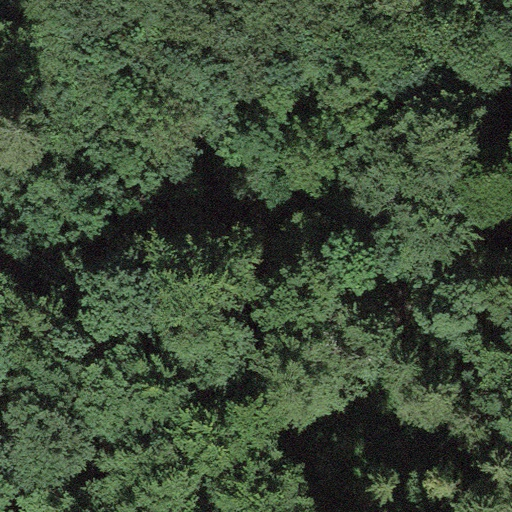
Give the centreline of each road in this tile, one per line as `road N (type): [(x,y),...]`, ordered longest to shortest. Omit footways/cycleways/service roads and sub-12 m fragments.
road 1 (track): [(511,266),(296,352),(111,449),(52,511)]
road 2 (track): [(0,303),(343,183)]
